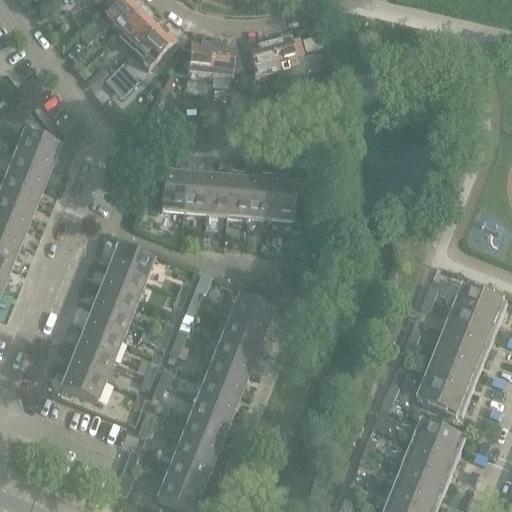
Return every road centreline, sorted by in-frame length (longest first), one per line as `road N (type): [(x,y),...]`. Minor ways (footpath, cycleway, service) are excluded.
road 1 (residential): [(0,410),(106,140),(2,0)]
road 2 (residential): [(153,0),(190,26),(249,32),(348,0)]
road 3 (unknown): [(1,407),(117,459)]
